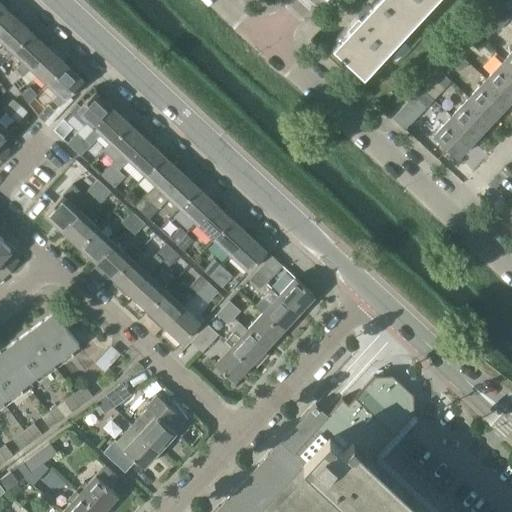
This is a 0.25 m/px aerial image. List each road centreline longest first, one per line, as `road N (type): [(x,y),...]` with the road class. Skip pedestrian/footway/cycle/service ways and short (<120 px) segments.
road 1 (tertiary): [(372,293),(57,0)]
road 2 (residential): [(240,436),(55,265)]
road 3 (residential): [(445,207),(271,44)]
road 4 (residential): [(240,436),(372,293)]
road 5 (tertiary): [(481,394),(372,293)]
